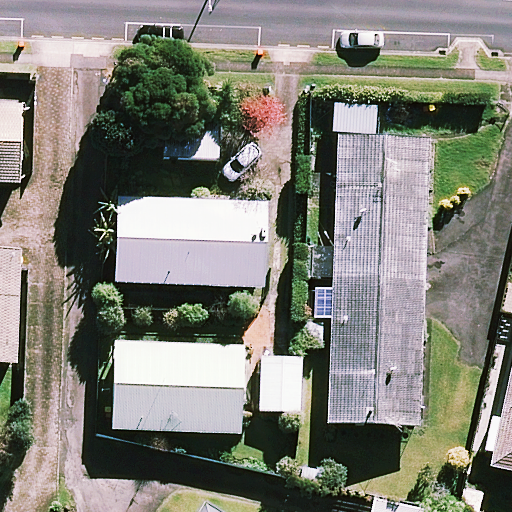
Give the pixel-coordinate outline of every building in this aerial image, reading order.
[(0,187),(16,188),(20,111),(0,110),(0,187)] [(218,126),(162,123),(160,159),(216,162),(218,126)] [(426,144),(337,141),(333,251),(309,251),(308,280),(332,281),(332,294),(312,294),(312,321),(330,322),(326,427),(417,430),(426,144)] [(261,292),(265,208),(116,202),(112,286),(261,292)] [(0,365),(14,367),(19,257),(0,256),(0,365)] [(238,438),(241,351),(114,346),(110,433),(238,438)] [(511,356),(488,470),(511,474),(511,356)] [(301,364),(262,361),(258,412),(297,415),(301,364)]
